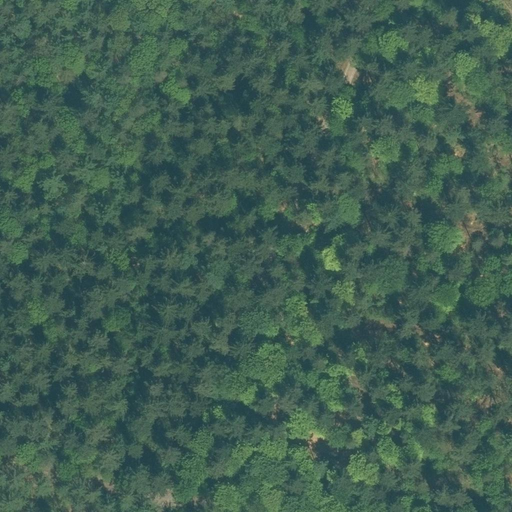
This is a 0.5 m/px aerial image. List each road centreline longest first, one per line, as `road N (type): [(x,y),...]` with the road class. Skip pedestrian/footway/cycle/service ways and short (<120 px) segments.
road 1 (track): [(276,511),(161,491),(257,284)]
road 2 (track): [(257,284),(378,0)]
road 3 (track): [(0,465),(161,491)]
